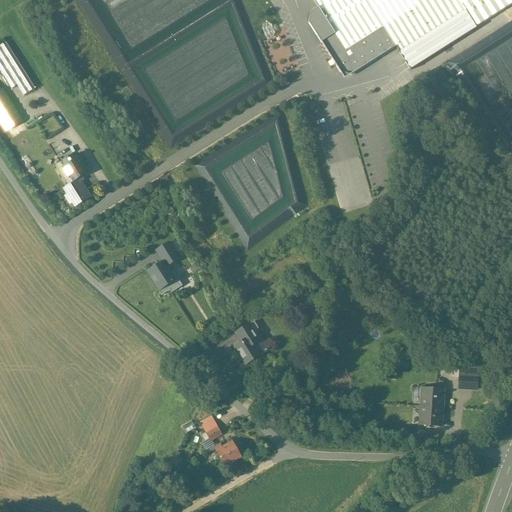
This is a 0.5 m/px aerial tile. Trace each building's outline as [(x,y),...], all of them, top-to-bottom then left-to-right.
[(313,0),(318,7),(311,12),(308,23),(340,72),(351,75),(396,47),(399,52),(465,10),(471,19),(500,0),(313,0)] [(511,0),(500,0),(471,19),(475,27),(511,3),(511,0)] [(6,43),(0,46),(0,71),(11,89),(17,86),(24,96),(34,89),(6,43)] [(0,91),(0,120),(6,131),(21,121),(2,90),(0,91)] [(77,154),(57,166),(70,186),(64,190),(67,196),(65,197),(70,205),(72,204),(74,207),(91,197),(81,181),(84,180),(81,175),(88,171),(77,154)] [(169,243),(156,251),(163,262),(164,262),(167,267),(179,259),(169,243)] [(163,262),(148,272),(152,279),(151,280),(161,296),(170,291),(171,293),(183,286),(174,272),(171,274),(167,267),(164,262),(163,262)] [(245,364),(260,355),(269,349),(268,347),(268,348),(262,339),(260,341),(255,332),(259,330),(254,322),(235,334),(241,343),(235,348),(245,364)] [(471,375),(458,374),(457,387),(470,388),(471,375)] [(444,390),(422,389),(421,407),(442,408),(442,400),(443,400),(444,390)] [(442,408),(421,407),(420,425),(442,426),(442,417),(441,417),(442,408)] [(192,422),(181,426),(184,432),(195,428),(192,422)] [(217,427),(206,434),(210,441),(221,435),(217,427)] [(437,433),(423,432),(422,440),(436,441),(437,433)] [(233,442),(222,448),(221,445),(215,449),(225,467),(241,457),(233,442)]
